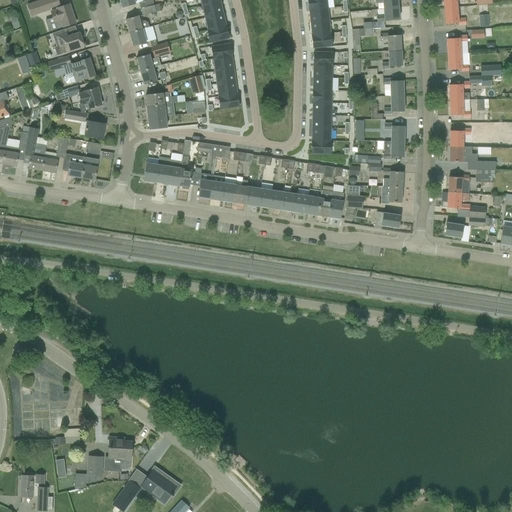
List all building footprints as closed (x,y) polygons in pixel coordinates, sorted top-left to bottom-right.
[(43,0),(28,5),(31,17),(51,10),(50,8),(59,5),(57,0),(43,0)] [(119,0),(122,8),(135,4),(133,0),(119,0)] [(147,0),(138,3),(140,9),(154,5),(152,0),(147,0)] [(326,0),(307,0),(309,11),(328,9),(326,0)] [(384,9),(398,8),(397,0),(375,0),(376,3),(383,3),(384,9)] [(443,0),(444,9),(458,8),(456,0),(443,0)] [(220,1),(202,6),(205,18),(223,14),(220,1)] [(140,9),(142,16),(161,11),(159,4),(154,5),(140,9)] [(45,21),(48,32),(76,23),(70,5),(57,9),(58,11),(52,13),(53,18),(45,21)] [(363,28),(364,30),(373,30),(373,29),(384,28),(384,22),(385,21),(399,20),(398,8),(384,9),(384,15),(377,15),(377,22),(363,23),(363,28)] [(458,23),(458,25),(466,25),(465,19),(459,20),(458,8),(444,9),(445,24),(458,23)] [(328,9),(309,11),(310,23),(329,21),(328,9)] [(223,14),(205,18),(208,31),(226,26),(223,14)] [(125,20),(129,33),(142,29),(149,27),(148,23),(144,21),(142,22),(140,15),(138,16),(125,20)] [(479,16),(480,28),(489,27),(488,15),(479,16)] [(184,18),(176,20),(179,33),(188,31),(184,18)] [(329,21),(310,23),(312,36),(330,34),(329,21)] [(226,26),(208,31),(210,43),(229,39),(226,26)] [(54,47),(57,56),(84,47),(79,33),(68,37),(65,29),(52,34),(56,47),(54,47)] [(129,33),(133,47),(146,43),(142,29),(129,33)] [(483,30),(471,31),(471,39),(484,38),(483,30)] [(352,31),(353,52),(360,51),(359,31),(352,31)] [(330,34),(312,36),(313,49),(332,47),(330,34)] [(388,34),(380,34),(381,41),(388,40),(389,51),(401,51),(400,35),(390,36),(388,36),(388,34)] [(447,39),(447,55),(461,54),(460,42),(467,41),(466,35),(458,36),(458,39),(447,39)] [(167,44),(151,48),(154,57),(170,52),(167,44)] [(230,44),(211,47),(213,59),(232,57),(230,44)] [(382,63),(382,69),(390,68),(390,67),(402,66),(401,51),(389,51),(389,63),(382,63)] [(314,52),(313,65),(332,65),(333,53),(314,52)] [(144,56),(136,58),(140,72),(153,68),(160,66),(158,58),(150,60),(149,54),(144,56)] [(460,69),(460,71),(468,71),(468,65),(461,65),(461,54),(447,55),(448,70),(460,69)] [(25,55),(17,58),(22,74),(31,71),(25,55)] [(66,83),(68,84),(75,82),(94,76),(89,58),(71,64),(69,57),(48,63),(50,70),(63,67),(65,75),(64,78),(66,83)] [(232,57),(213,59),(215,72),(234,69),(232,57)] [(38,60),(28,63),(30,68),(40,65),(38,60)] [(171,82),(201,73),(198,64),(168,73),(171,82)] [(313,65),(313,78),(332,78),(332,65),(313,65)] [(480,66),(481,76),(491,76),(501,75),(500,65),(480,66)] [(153,68),(140,72),(144,85),(154,82),(156,82),(153,68)] [(234,69),(215,72),(216,85),(235,82),(234,69)] [(188,79),(192,95),(203,92),(199,76),(188,79)] [(491,76),(481,76),(481,83),(481,86),(491,86),(491,76)] [(313,78),(313,90),(332,91),(332,78),(313,78)] [(391,97),(403,96),(403,81),(391,81),(391,79),(383,79),(383,85),(390,85),(391,97)] [(235,82),(216,85),(218,97),(237,95),(235,82)] [(449,85),(450,101),(469,100),(469,93),(463,93),(462,88),(469,88),(469,82),(461,82),(461,85),(449,85)] [(67,90),(69,97),(69,98),(77,95),(77,93),(79,93),(77,87),(67,90)] [(21,88),(15,91),(23,112),(29,110),(21,88)] [(78,105),(81,113),(90,110),(89,109),(101,105),(98,95),(99,94),(97,88),(84,91),(85,92),(79,94),(82,104),(78,105)] [(54,95),(56,101),(69,97),(67,90),(54,95)] [(313,90),(313,103),(331,103),(332,91),(313,90)] [(0,118),(9,115),(4,101),(8,99),(5,92),(0,93),(0,118)] [(146,95),(147,107),(164,105),(172,104),(177,104),(176,97),(170,97),(170,93),(163,93),(146,95)] [(237,95),(218,97),(220,110),(239,107),(237,95)] [(384,108),(384,114),(392,114),(392,112),(404,112),(403,96),(391,97),(384,97),(384,104),(391,103),(391,108),(384,108)] [(469,100),(450,101),(450,116),(460,116),(462,116),(463,117),(470,117),(470,111),(469,100)] [(476,100),(477,111),(484,111),(484,106),(484,100),(476,100)] [(53,109),(57,114),(59,111),(62,111),(65,109),(63,105),(63,106),(60,102),(56,102),(54,104),(55,107),(53,109)] [(197,102),(192,103),(192,114),(205,113),(205,108),(204,102),(203,102),(197,102)] [(313,103),(312,115),(331,116),(331,103),(313,103)] [(164,105),(147,107),(148,118),(165,116),(174,115),(172,104),(164,105)] [(79,135),(102,139),(105,125),(88,122),(88,123),(85,122),(87,114),(65,111),(63,119),(81,121),(79,135)] [(312,115),(312,128),(331,128),(331,116),(312,115)] [(148,118),(149,130),(166,128),(165,116),(148,118)] [(0,121),(0,128),(10,125),(12,117),(0,121)] [(391,142),(404,142),(404,127),(392,126),(392,124),(384,124),(384,130),(391,130),(391,142)] [(0,163),(3,164),(6,146),(10,125),(0,128),(0,163)] [(28,133),(25,151),(34,153),(36,144),(38,129),(29,127),(29,128),(28,133)] [(312,128),(312,141),(331,141),(331,128),(312,128)] [(450,131),(450,146),(463,147),(471,147),(471,143),(471,135),(470,135),(470,130),(463,129),(463,131),(460,131),(450,131)] [(6,146),(3,164),(17,167),(18,160),(23,161),(24,155),(25,151),(28,133),(21,132),(19,142),(18,149),(6,146)] [(68,138),(59,137),(56,154),(56,157),(59,157),(64,158),(62,171),(65,154),(68,138)] [(312,141),(312,153),(330,154),(331,141),(312,141)] [(86,149),(100,151),(101,145),(87,142),(86,149)] [(383,159),(391,159),(391,157),(403,157),(404,142),(391,142),(384,142),(383,154),(383,159)] [(209,144),(199,143),(197,151),(208,153),(209,144)] [(25,151),(24,155),(31,156),(28,169),(42,171),(44,158),(47,146),(36,144),(34,153),(25,151)] [(229,148),(225,147),(218,146),(216,157),(221,158),(221,161),(222,161),(227,162),(229,148)] [(450,146),(449,162),(459,162),(462,162),(477,163),(477,154),(471,154),(472,147),(471,147),(463,147),(450,146)] [(232,160),(239,161),(241,153),(234,152),(232,160)] [(171,153),(170,160),(181,162),(182,155),(171,153)] [(68,176),(82,178),(85,158),(65,154),(62,171),(68,172),(68,176)] [(181,162),(178,186),(189,188),(190,185),(192,186),(194,173),(192,173),(192,171),(186,170),(188,158),(182,157),(181,162)] [(263,165),(270,166),(272,158),(264,157),(263,165)] [(42,171),(56,174),(58,160),(44,158),(42,171)] [(82,178),(95,180),(99,160),(85,158),(82,178)] [(168,184),(178,186),(181,162),(172,161),(168,184)] [(479,162),(479,170),(495,171),(495,162),(479,162)] [(143,181),(156,183),(159,165),(146,164),(143,181)] [(318,174),(318,173),(319,165),(312,164),(311,172),(311,173),(318,174)] [(368,172),(380,172),(381,165),(369,164),(368,172)] [(156,183),(168,184),(171,167),(159,165),(156,183)] [(323,177),(331,179),(333,168),(324,166),(324,167),(323,174),(323,177)] [(349,171),(349,176),(350,176),(359,176),(360,167),(349,167),(349,171)] [(383,186),(402,188),(403,172),(391,171),(391,169),(383,169),(383,174),(390,175),(389,179),(383,178),(383,186)] [(475,183),(490,183),(490,178),(494,179),(495,171),(488,171),(475,170),(474,176),(475,176),(475,183)] [(198,197),(209,199),(213,176),(207,175),(206,180),(201,179),(201,174),(194,173),(192,186),(200,187),(198,197)] [(448,192),(468,194),(469,182),(469,176),(461,175),(461,178),(449,177),(448,192)] [(209,199),(221,201),(224,177),(213,176),(209,199)] [(233,202),(245,204),(247,187),(246,187),(247,182),(242,181),(241,186),(236,186),(233,202)] [(221,201),(233,202),(236,186),(223,184),(221,201)] [(354,208),(362,209),(363,197),(353,196),(354,186),(347,186),(345,208),(354,208)] [(381,204),(389,205),(389,202),(401,203),(402,188),(383,186),(383,187),(381,186),(381,195),(388,195),(388,198),(381,198),(381,204)] [(245,204),(257,206),(259,189),(247,187),(245,204)] [(257,206),(269,208),(271,191),(259,189),(257,206)] [(317,215),(329,217),(332,192),(321,190),(319,199),(317,215)] [(269,208),(281,210),(283,193),(271,191),(269,208)] [(329,217),(340,219),(343,202),(344,194),(332,192),(329,217)] [(468,194),(448,192),(447,208),(459,208),(459,211),(467,211),(468,205),(460,205),(461,201),(468,202),(468,194)] [(283,193),(281,210),(290,211),(293,212),(295,195),(294,195),(283,193)] [(295,195),(293,212),(305,214),(307,197),(295,195)] [(494,196),(493,207),(500,207),(501,197),(494,196)] [(305,214),(317,215),(319,199),(308,197),(307,197),(305,214)] [(469,217),(484,219),(485,208),(485,207),(470,206),(469,212),(469,217)] [(344,220),(352,221),(353,215),(352,215),(354,208),(345,208),(345,214),(344,220)] [(381,225),(398,228),(400,216),(383,213),(383,214),(377,213),(375,224),(381,225)] [(484,219),(469,217),(468,226),(484,227),(484,226),(487,227),(488,219),(484,219)] [(444,235),(461,238),(463,226),(446,223),(444,235)] [(500,244),(511,246),(511,241),(511,228),(503,227),(500,244)] [(124,438),(110,437),(108,457),(105,457),(104,471),(121,472),(122,470),(130,470),(130,460),(131,460),(132,442),(124,441),(124,438)] [(88,476),(87,483),(100,480),(100,476),(101,476),(102,457),(89,456),(89,457),(88,474),(87,476),(88,476)] [(147,477),(142,485),(157,496),(158,497),(157,499),(164,504),(170,495),(172,496),(173,495),(180,486),(168,477),(166,479),(153,470),(153,469),(152,470),(147,477)] [(37,511),(47,511),(47,510),(52,510),(52,501),(47,501),(48,488),(38,488),(38,483),(44,483),(44,475),(36,475),(36,476),(34,476),(21,475),(20,497),(33,498),(33,496),(37,496),(37,511)] [(129,479),(111,504),(117,508),(123,511),(140,488),(140,487),(129,479)] [(181,502),(171,511),(191,511),(188,509),(189,509),(181,502)]
